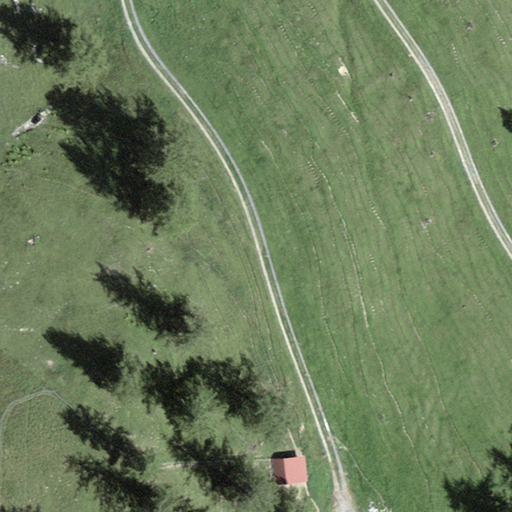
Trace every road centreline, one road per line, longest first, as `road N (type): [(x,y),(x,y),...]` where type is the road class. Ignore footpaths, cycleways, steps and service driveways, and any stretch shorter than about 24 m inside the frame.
road 1 (track): [(131,0),(152,47),(227,142),(336,462)]
road 2 (track): [(511,248),(446,102),(411,39),(377,0)]
